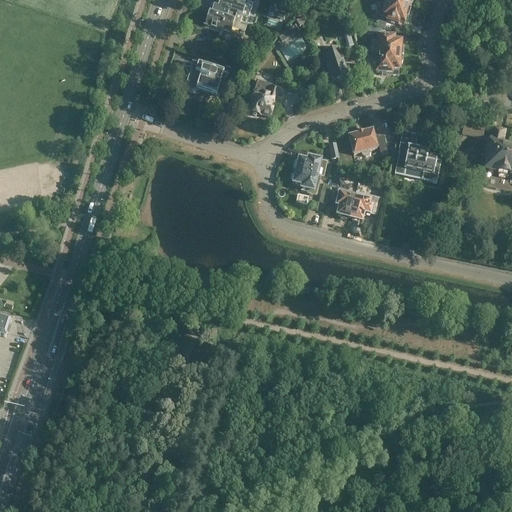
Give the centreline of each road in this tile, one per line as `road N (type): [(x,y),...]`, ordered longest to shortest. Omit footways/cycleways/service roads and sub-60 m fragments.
road 1 (primary): [(18,433),(124,113)]
road 2 (residential): [(511,278),(283,222),(267,210),(263,157)]
road 3 (residential): [(263,157),(314,120),(436,80)]
road 4 (residential): [(263,157),(124,113)]
